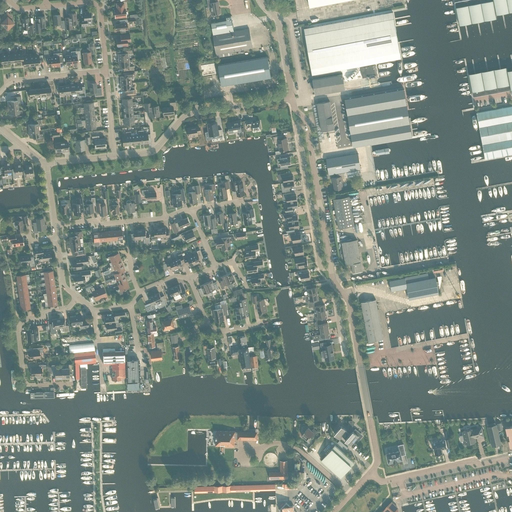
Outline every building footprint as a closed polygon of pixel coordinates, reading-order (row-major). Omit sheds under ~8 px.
[(218,2),(216,2),(215,0),(206,0),(208,8),(211,7),(212,15),(220,14),(218,2)] [(511,0),(466,0),(454,2),(459,24),(496,16),(496,13),(511,9),(511,0)] [(118,9),(118,10),(115,10),(115,14),(115,16),(115,17),(125,16),(125,9),(124,9),(123,3),(117,4),(117,9),(118,9)] [(84,20),(81,20),(81,26),(82,26),(84,26),(87,25),(87,21),(91,21),(91,16),(93,15),(92,11),(83,12),(84,20)] [(14,23),(8,18),(10,15),(7,12),(0,19),(0,20),(2,22),(1,23),(8,29),(14,23)] [(393,12),(304,29),(312,75),(401,59),(393,12)] [(69,17),(65,18),(66,29),(72,29),(71,25),(77,24),(75,13),(68,14),(69,17)] [(64,21),(60,21),(60,15),(53,16),(54,25),(61,24),(61,29),(65,28),(64,21)] [(36,33),(41,33),(41,27),(45,27),(44,16),(37,17),(38,24),(35,25),(36,33)] [(249,29),(234,31),(231,17),(226,18),(226,20),(211,23),(216,55),(252,48),(249,29)] [(30,25),(29,18),(23,19),(24,19),(22,19),(23,30),(27,29),(28,34),(34,34),(33,25),(30,25)] [(119,24),(115,25),(116,30),(120,30),(120,31),(121,32),(122,33),(126,32),(125,30),(127,30),(127,23),(119,24)] [(127,46),(127,42),(127,40),(130,40),(129,35),(120,36),(121,39),(116,39),(117,46),(127,46)] [(74,52),(74,55),(71,55),(72,65),(78,64),(77,57),(80,56),(79,48),(75,48),(76,52),(74,52)] [(189,70),(188,55),(185,55),(185,49),(179,49),(179,57),(176,57),(176,63),(180,63),(181,79),(190,79),(189,70)] [(49,67),(54,67),(53,57),(49,57),(49,55),(48,55),(48,50),(44,51),(45,60),(48,60),(49,67)] [(118,54),(119,61),(128,60),(128,54),(132,54),(132,50),(124,51),(124,54),(118,54)] [(89,52),(83,53),(84,64),(91,63),(90,54),(90,52),(89,52)] [(59,56),(53,57),(54,67),(60,66),(59,60),(62,60),(61,53),(58,53),(59,56)] [(218,66),(221,86),(271,78),(267,57),(218,66)] [(134,66),(129,67),(128,60),(119,61),(119,69),(126,68),(126,71),(134,70),(134,66)] [(214,64),(201,66),(202,72),(215,70),(214,64)] [(375,66),(361,69),(363,77),(377,75),(375,66)] [(511,95),(511,71),(507,73),(507,69),(469,76),(473,97),(510,90),(511,95)] [(120,77),(121,84),(130,83),(130,77),(135,76),(134,72),(126,73),(126,76),(120,77)] [(313,79),(315,94),(345,90),(342,75),(313,79)] [(95,96),(102,95),(101,88),(96,89),(96,83),(89,83),(90,93),(94,92),(95,96)] [(131,87),(130,83),(121,84),(122,91),(124,91),(125,95),(128,94),(135,94),(134,90),(134,87),(131,87)] [(81,87),(81,84),(75,85),(76,94),(77,93),(77,95),(82,97),(85,96),(84,86),(81,87)] [(404,89),(345,99),(353,147),(412,137),(404,89)] [(14,100),(7,101),(8,108),(18,107),(18,102),(21,102),(20,96),(14,97),(14,100)] [(174,114),(173,110),(176,110),(176,102),(169,103),(170,107),(162,108),(163,115),(169,114),(169,115),(174,114)] [(317,104),(321,131),(334,129),(330,102),(317,104)] [(150,103),(144,103),(145,112),(149,111),(150,117),(159,116),(158,106),(151,107),(150,103)] [(511,106),(476,113),(485,159),(511,154),(511,106)] [(22,110),(19,111),(18,107),(8,108),(9,114),(15,113),(16,117),(22,116),(22,110)] [(95,122),(94,115),(85,116),(86,120),(81,121),(81,120),(77,120),(77,124),(81,123),(82,123),(86,123),(95,122)] [(251,126),(252,131),(261,130),(260,121),(253,123),(252,119),(245,120),(246,127),(251,126)] [(28,125),(29,131),(39,130),(38,126),(41,125),(41,120),(34,121),(35,124),(28,125)] [(228,123),(229,134),(241,132),(241,128),(240,121),(228,123)] [(209,137),(218,135),(218,136),(222,136),(221,130),(218,130),(217,123),(207,125),(209,137)] [(198,136),(198,134),(201,134),(200,126),(187,128),(189,137),(198,136)] [(42,134),(39,134),(39,130),(29,131),(29,138),(36,137),(37,143),(43,142),(42,134)] [(98,130),(89,131),(90,138),(92,138),(94,138),(94,140),(95,148),(101,147),(101,148),(106,147),(105,139),(98,139),(97,137),(98,137),(98,134),(98,130)] [(278,142),(279,151),(288,150),(286,138),(282,139),(282,136),(273,137),(274,143),(278,142)] [(86,143),(86,144),(90,143),(89,137),(85,138),(86,140),(84,140),(75,141),(76,146),(75,146),(76,151),(85,150),(84,143),(86,143)] [(65,151),(65,152),(68,152),(67,142),(56,144),(56,152),(65,151)] [(326,159),(329,175),(360,169),(358,153),(326,159)] [(278,159),(277,160),(278,166),(281,166),(280,167),(281,169),(286,168),(285,165),(290,164),(289,157),(287,158),(286,155),(278,156),(278,159)] [(8,176),(7,172),(11,172),(10,162),(5,162),(5,164),(3,164),(4,167),(1,167),(2,176),(8,176)] [(18,174),(22,174),(21,163),(15,164),(16,166),(14,166),(15,169),(12,169),(13,178),(19,177),(18,174)] [(30,179),(29,176),(33,175),(32,165),(26,166),(27,167),(25,167),(26,170),(23,171),(24,180),(30,179)] [(283,179),(284,183),(293,181),(292,175),(287,176),(287,173),(277,175),(278,180),(283,179)] [(343,188),(341,179),(344,178),(343,173),(336,174),(337,177),(331,178),(332,182),(333,182),(334,190),(343,188)] [(227,197),(226,188),(229,188),(228,181),(223,182),(223,187),(219,188),(220,198),(227,197)] [(244,194),(243,183),(241,183),(241,181),(231,182),(232,190),(236,190),(237,196),(244,194)] [(282,192),(290,191),(289,188),(295,187),(293,181),(284,183),(281,184),(281,187),(282,192)] [(212,192),(212,191),(215,190),(215,184),(209,185),(210,189),(205,190),(205,193),(205,196),(206,196),(206,200),(213,199),(213,195),(213,192),(212,192)] [(196,194),(196,193),(200,193),(199,186),(192,187),(193,192),(188,193),(189,196),(188,196),(189,199),(190,203),(197,202),(196,197),(197,197),(196,194)] [(181,200),(185,199),(183,189),(178,190),(179,190),(174,191),(173,192),(173,193),(173,194),(172,194),(174,205),(182,204),(181,200)] [(146,195),(147,200),(156,199),(155,192),(148,193),(147,190),(141,190),(142,196),(146,195)] [(283,200),(286,199),(287,203),(297,201),(296,195),(291,196),(290,193),(282,194),(283,200)] [(333,199),(338,229),(354,226),(349,196),(333,199)] [(77,203),(73,204),(74,214),(81,214),(80,211),(83,211),(82,198),(76,199),(77,203)] [(86,204),(87,213),(94,212),(93,206),(96,206),(95,203),(95,198),(91,198),(91,199),(91,200),(86,201),(86,204)] [(68,213),(67,206),(70,206),(69,200),(66,200),(66,204),(61,205),(62,214),(68,213)] [(134,203),(131,203),(131,202),(130,201),(129,201),(128,200),(127,201),(126,202),(126,203),(126,205),(124,205),(125,209),(127,209),(127,212),(135,212),(134,203)] [(112,212),(112,214),(119,213),(117,201),(115,201),(115,205),(111,205),(111,206),(109,206),(110,212),(112,212)] [(293,208),(298,207),(297,201),(287,203),(288,207),(285,207),(285,212),(293,211),(293,208)] [(102,205),(102,202),(95,203),(96,206),(96,214),(100,214),(100,215),(106,215),(105,205),(102,205)] [(252,223),(251,217),(254,216),(253,210),(247,211),(247,213),(243,214),(245,225),(252,223)] [(235,223),(236,227),(241,226),(240,220),(237,221),(236,213),(229,214),(230,224),(235,223)] [(288,219),(288,223),(298,221),(297,215),(292,216),(291,213),(284,215),(285,220),(288,219)] [(209,225),(210,228),(216,227),(214,218),(211,219),(211,215),(204,216),(205,225),(209,225)] [(27,216),(17,217),(18,221),(15,221),(15,222),(12,223),(14,228),(16,227),(16,231),(23,230),(22,223),(27,222),(27,216)] [(38,230),(47,229),(46,225),(44,225),(43,218),(36,219),(36,222),(33,223),(34,233),(38,232),(38,230)] [(175,222),(171,224),(174,233),(179,231),(176,226),(179,225),(181,229),(190,225),(187,218),(178,222),(175,224),(175,222)] [(294,228),(299,227),(298,221),(288,223),(289,227),(286,227),(287,233),(294,231),(294,228)] [(157,238),(161,237),(160,228),(154,229),(154,232),(151,232),(152,240),(158,240),(157,238)] [(166,231),(165,228),(160,228),(161,237),(164,237),(164,239),(170,239),(169,231),(166,231)] [(137,240),(141,239),(140,230),(134,231),(134,234),(131,234),(132,242),(138,242),(137,240)] [(145,230),(140,230),(141,239),(144,239),(144,243),(150,243),(149,234),(146,234),(145,230)] [(70,245),(80,243),(79,236),(82,236),(81,232),(75,233),(76,237),(69,238),(70,244),(70,245)] [(185,238),(187,242),(196,238),(193,232),(185,236),(184,234),(181,235),(183,239),(185,238)] [(292,238),(293,242),(301,241),(300,234),(296,235),(295,232),(289,233),(290,239),(292,238)] [(12,240),(13,246),(23,244),(22,237),(15,238),(15,235),(9,236),(9,241),(12,240)] [(222,246),(222,250),(230,249),(229,237),(221,238),(221,239),(216,240),(217,247),(222,246)] [(357,240),(341,242),(345,265),(353,272),(362,271),(361,262),(357,240)] [(80,243),(70,245),(71,252),(74,251),(74,255),(85,254),(84,250),(81,250),(80,243)] [(244,252),(245,259),(256,257),(255,251),(258,251),(258,245),(251,246),(252,251),(244,252)] [(294,251),(295,255),(304,254),(303,247),(298,248),(297,245),(291,246),(292,251),(294,251)] [(51,256),(51,255),(50,255),(50,252),(43,253),(42,249),(35,250),(36,258),(39,258),(40,261),(51,260),(51,256)] [(198,254),(192,256),(196,264),(201,262),(200,258),(203,257),(204,259),(200,250),(197,251),(198,254)] [(110,259),(111,262),(120,259),(118,253),(109,257),(106,258),(106,260),(110,259)] [(182,262),(185,261),(183,257),(183,256),(182,254),(182,253),(176,256),(177,259),(175,260),(178,268),(183,266),(182,262)] [(35,266),(33,257),(30,258),(30,255),(20,257),(21,264),(29,263),(30,267),(35,266)] [(190,257),(189,255),(183,257),(185,261),(186,265),(189,264),(191,266),(196,264),(192,256),(190,257)] [(88,263),(87,257),(76,259),(76,262),(72,263),(73,269),(83,268),(83,264),(88,263)] [(308,266),(307,260),(304,260),(304,257),(295,259),(297,268),(308,266)] [(109,270),(122,264),(120,259),(111,262),(113,267),(112,267),(111,266),(108,267),(109,270)] [(173,271),(178,268),(175,260),(172,261),(171,259),(165,261),(169,269),(171,268),(173,271)] [(258,272),(257,267),(263,267),(262,261),(253,262),(253,265),(246,266),(248,273),(258,272)] [(114,269),(115,273),(116,274),(122,271),(123,271),(124,270),(122,264),(109,270),(109,272),(112,271),(113,269),(114,269)] [(90,276),(90,270),(81,272),(82,275),(74,276),(75,283),(85,282),(84,276),(90,276)] [(305,280),(310,279),(309,273),(304,273),(303,270),(297,271),(298,277),(301,276),(301,280),(302,280),(302,281),(305,280)] [(110,279),(111,282),(115,280),(116,280),(125,277),(123,271),(122,271),(116,274),(115,273),(114,274),(115,279),(113,278),(110,279)] [(226,275),(231,287),(233,286),(232,283),(235,281),(232,273),(228,274),(228,275),(226,275)] [(261,284),(261,280),(265,279),(264,274),(258,274),(258,278),(251,279),(252,286),(261,284)] [(426,274),(389,281),(391,291),(407,288),(409,299),(438,294),(437,285),(435,277),(427,279),(426,274)] [(229,288),(231,287),(226,275),(224,276),(220,277),(221,280),(218,281),(221,287),(227,284),(229,288)] [(115,280),(111,282),(112,284),(115,283),(115,281),(116,281),(118,286),(127,282),(125,277),(116,280),(115,280)] [(206,283),(211,295),(213,294),(213,293),(216,292),(216,290),(219,289),(216,282),(213,283),(212,281),(208,282),(208,283),(206,283)] [(120,291),(129,288),(127,282),(118,286),(119,289),(116,290),(117,292),(120,291)] [(201,288),(198,289),(201,296),(204,295),(204,294),(207,293),(209,296),(211,295),(206,283),(206,284),(205,284),(204,284),(200,285),(201,288)] [(100,285),(101,288),(98,289),(101,298),(107,296),(104,287),(103,287),(102,284),(100,285)] [(27,286),(18,287),(19,293),(28,292),(27,287),(30,287),(30,285),(27,285),(27,286)] [(182,297),(187,295),(185,290),(182,291),(179,285),(174,287),(179,299),(182,297)] [(307,289),(308,295),(317,294),(316,287),(311,288),(311,285),(305,286),(305,289),(307,289)] [(92,292),(95,301),(101,298),(98,289),(95,291),(93,287),(91,288),(92,292)] [(176,300),(179,299),(174,287),(168,289),(171,296),(168,297),(171,302),(176,300)] [(46,295),(56,294),(55,288),(46,289),(46,293),(43,294),(44,296),(47,296),(46,295)] [(159,293),(154,295),(157,303),(159,307),(159,308),(162,307),(162,306),(164,305),(167,304),(165,299),(163,296),(161,297),(159,293)] [(318,300),(317,294),(308,295),(305,296),(306,302),(307,302),(308,308),(313,307),(313,310),(316,309),(315,306),(314,307),(313,301),(318,300)] [(151,304),(148,306),(150,311),(155,309),(159,307),(157,303),(154,295),(148,298),(150,303),(151,304)] [(256,303),(258,313),(267,311),(266,306),(265,306),(264,299),(258,300),(257,295),(252,296),(253,303),(256,303)] [(240,307),(235,308),(237,319),(245,317),(244,313),(249,312),(248,306),(247,306),(246,299),(244,299),(239,300),(240,307)] [(361,303),(368,342),(383,339),(376,300),(361,303)] [(213,311),(215,321),(224,319),(222,311),(228,310),(227,304),(227,303),(221,304),(221,309),(213,311)] [(185,307),(176,310),(177,314),(178,314),(185,312),(185,310),(190,309),(189,306),(185,307)] [(315,317),(315,319),(316,322),(321,321),(322,321),(322,318),(327,317),(325,311),(317,313),(317,316),(315,317)] [(82,321),(81,315),(76,316),(77,317),(71,318),(72,325),(80,324),(81,328),(88,327),(87,321),(82,321)] [(65,326),(64,318),(58,319),(59,328),(63,327),(64,332),(69,331),(68,325),(65,326)] [(162,320),(164,330),(174,327),(172,318),(162,320)] [(56,333),(55,328),(59,328),(58,319),(52,320),(53,328),(50,328),(51,334),(56,333)] [(146,321),(148,334),(153,333),(157,333),(156,327),(155,327),(154,325),(152,325),(152,320),(146,321)] [(321,324),(321,321),(316,322),(315,322),(316,328),(319,327),(320,331),(329,329),(327,323),(321,324)] [(121,332),(121,328),(120,328),(120,323),(106,324),(107,330),(115,330),(115,332),(121,332)] [(34,336),(38,335),(38,331),(37,328),(28,329),(29,332),(26,332),(27,342),(35,342),(34,336)] [(325,337),(330,336),(329,329),(320,331),(320,334),(318,335),(319,341),(325,339),(325,337)] [(248,347),(244,348),(244,343),(246,343),(246,339),(245,340),(244,337),(238,338),(239,346),(230,347),(231,355),(240,354),(242,367),(250,366),(249,353),(254,352),(253,347),(248,347)] [(263,349),(259,350),(260,357),(265,356),(266,361),(272,359),(270,349),(272,349),(270,340),(266,340),(268,347),(268,348),(263,349)] [(326,341),(320,343),(321,350),(321,351),(322,356),(322,357),(325,356),(325,361),(333,359),(333,355),(333,354),(333,352),(331,345),(329,345),(326,346),(326,342),(326,341)] [(162,358),(161,351),(164,351),(163,342),(157,343),(158,350),(151,351),(152,359),(162,358)] [(40,357),(39,353),(43,352),(42,347),(35,348),(36,352),(29,352),(30,358),(40,357)] [(209,348),(207,348),(208,359),(209,359),(209,361),(208,361),(209,367),(218,366),(218,364),(219,363),(219,365),(222,364),(221,358),(218,358),(218,360),(217,360),(214,360),(214,358),(216,358),(214,347),(209,348)] [(95,351),(74,353),(75,363),(96,361),(95,351)] [(121,378),(125,377),(124,353),(124,351),(103,352),(103,354),(103,364),(112,364),(112,380),(121,380),(121,378)] [(126,381),(140,380),(139,361),(133,362),(133,360),(126,361),(126,381)] [(68,368),(62,369),(62,379),(69,378),(69,374),(72,373),(72,364),(68,364),(68,368)] [(42,375),(42,368),(46,368),(46,365),(39,365),(39,368),(31,369),(31,376),(36,376),(36,378),(37,379),(40,378),(41,377),(41,375),(42,375)] [(55,379),(62,379),(62,369),(55,369),(55,365),(51,365),(52,374),(55,374),(55,379)] [(487,427),(492,447),(501,445),(496,424),(487,427)] [(350,435),(346,431),(347,431),(341,426),(334,434),(340,439),(342,437),(345,440),(350,445),(354,441),(356,443),(361,438),(361,436),(360,433),(355,429),(353,432),(353,431),(350,435)] [(301,435),(306,440),(310,436),(312,438),(317,432),(313,428),(311,431),(308,428),(301,435)] [(464,436),(460,436),(461,441),(465,440),(465,444),(475,442),(474,438),(483,436),(481,428),(473,430),(472,429),(463,432),(464,436)] [(257,440),(257,432),(237,432),(235,432),(215,431),(215,446),(225,446),(225,447),(234,447),(234,442),(235,442),(235,440),(237,440),(257,440)] [(445,440),(432,443),(433,447),(434,451),(435,455),(442,454),(441,450),(447,448),(450,447),(449,439),(445,440)] [(337,443),(345,450),(348,448),(340,440),(337,443)] [(401,455),(406,454),(403,444),(398,446),(399,451),(387,454),(389,462),(402,459),(401,455)] [(340,478),(354,462),(335,445),(321,461),(340,478)] [(269,479),(287,479),(287,461),(280,461),(280,472),(269,472),(269,479)] [(294,484),(284,484),(285,488),(297,488),(297,472),(294,472),(294,484)] [(289,506),(286,503),(279,510),(281,511),(295,511),(294,510),(294,506),(289,506)] [(384,511),(397,511),(397,508),(391,503),(384,511)]
